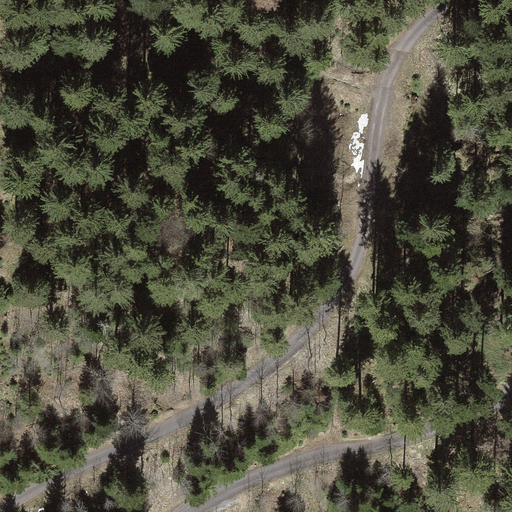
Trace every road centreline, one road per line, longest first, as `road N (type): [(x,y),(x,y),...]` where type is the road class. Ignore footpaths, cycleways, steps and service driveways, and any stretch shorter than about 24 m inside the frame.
road 1 (unclassified): [(0,511),(43,483),(210,407),(328,307),(361,244),(376,108),(391,63),(448,0)]
road 2 (unclassified): [(511,389),(441,431),(317,456),(186,511)]
